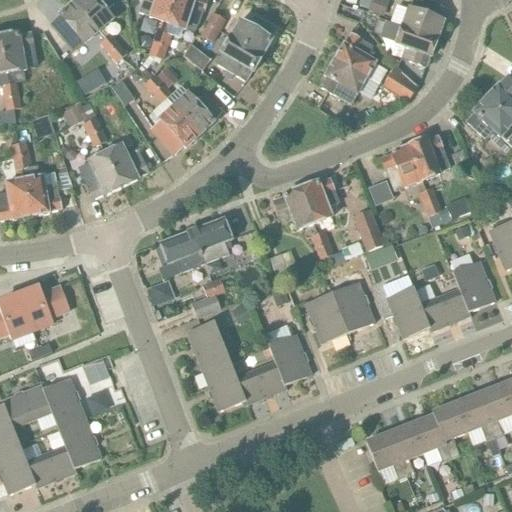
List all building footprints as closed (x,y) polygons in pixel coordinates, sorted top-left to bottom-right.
[(106,41),(110,37),(104,31),(115,21),(107,12),(115,5),(110,0),(77,0),(73,4),(100,34),(106,41)] [(165,35),(175,0),(144,0),(140,15),(149,18),(148,21),(159,25),(153,44),(167,48),(171,37),(165,35)] [(175,0),(165,35),(171,37),(171,36),(177,38),(179,31),(186,34),(187,32),(196,35),(199,26),(207,0),(206,0),(175,0)] [(361,0),(359,7),(368,11),(372,2),(366,0),(361,0)] [(372,0),(372,2),(368,11),(368,12),(383,18),(389,3),(381,0),(372,0)] [(401,27),(438,41),(445,23),(443,22),(447,11),(414,0),(411,9),(408,8),(401,27)] [(84,48),(100,34),(73,4),(59,16),(62,19),(53,26),(69,44),(75,52),(82,45),(84,48)] [(209,24),(220,31),(225,22),(214,16),(209,24)] [(231,37),(264,57),(272,42),(271,42),(277,31),(254,18),(248,29),(239,22),(231,37)] [(213,44),(220,31),(209,24),(202,38),(213,44)] [(432,59),(438,41),(401,27),(394,47),(405,51),(401,60),(427,69),(430,58),(432,59)] [(0,38),(0,40),(7,77),(25,74),(21,48),(32,46),(30,35),(19,36),(19,35),(0,38)] [(124,59),(128,55),(127,54),(111,36),(110,37),(106,41),(124,59)] [(335,62),(366,80),(376,64),(367,59),(373,49),(350,36),(344,46),(335,62)] [(255,75),(264,57),(231,37),(220,56),(221,57),(215,67),(225,73),(223,77),(231,82),(234,77),(246,83),(252,73),(255,75)] [(0,89),(2,89),(9,88),(7,77),(0,40),(0,89)] [(102,44),(100,46),(116,65),(124,59),(106,41),(102,44)] [(163,62),(167,48),(153,44),(149,57),(163,62)] [(202,73),(211,62),(190,46),(183,59),(202,73)] [(357,96),(366,80),(335,62),(325,78),(326,78),(321,88),(343,101),(349,91),(357,96)] [(157,78),(164,86),(167,90),(177,81),(167,69),(157,78)] [(408,105),(418,90),(395,70),(384,89),(408,105)] [(142,78),(135,71),(130,76),(136,83),(142,78)] [(149,82),(167,101),(173,96),(155,77),(149,82)] [(511,123),(511,82),(508,79),(500,87),(498,86),(486,99),(511,123)] [(161,106),(167,101),(149,82),(144,87),(161,106)] [(124,108),(134,101),(122,83),(112,90),(124,108)] [(2,89),(4,101),(19,98),(18,88),(18,87),(17,86),(9,88),(2,89)] [(172,106),(200,136),(214,123),(213,123),(221,116),(203,96),(196,102),(188,93),(172,106)] [(14,112),(22,110),(19,98),(4,101),(6,112),(6,113),(14,112)] [(493,133),(502,141),(511,129),(511,123),(486,99),(473,114),(474,115),(466,123),(486,141),(493,133)] [(88,121),(83,109),(81,103),(61,111),(69,129),(88,121)] [(185,149),(200,136),(172,106),(157,120),(160,123),(152,130),(175,156),(184,148),(185,149)] [(0,112),(0,117),(1,126),(17,127),(14,112),(6,113),(6,112),(0,112)] [(371,123),(364,112),(349,121),(356,132),(371,123)] [(42,130),(51,127),(48,118),(38,122),(42,130)] [(90,123),(101,147),(108,143),(97,120),(90,123)] [(94,150),(101,147),(90,123),(83,127),(94,150)] [(410,146),(423,183),(441,177),(437,166),(446,163),(437,138),(427,142),(426,140),(410,146)] [(26,145),(11,147),(10,148),(12,158),(12,159),(29,157),(26,145)] [(105,154),(122,190),(139,182),(138,180),(148,175),(137,151),(127,156),(122,146),(105,154)] [(394,194),(423,183),(410,146),(407,147),(408,148),(391,154),(391,155),(381,159),(394,194)] [(460,177),(471,173),(463,152),(451,157),(460,177)] [(105,199),(122,190),(105,154),(86,163),(91,173),(82,177),(94,201),(104,197),(105,199)] [(12,222),(31,219),(23,170),(31,169),(29,157),(12,159),(15,172),(17,172),(18,180),(0,183),(0,220),(0,223),(12,221),(12,222)] [(39,178),(37,168),(31,169),(23,170),(31,219),(50,215),(49,213),(60,211),(56,186),(46,188),(44,177),(39,178)] [(72,189),(68,177),(60,179),(62,191),(72,189)] [(301,190),(315,228),(334,220),(330,209),(339,205),(329,180),(319,184),(318,183),(301,190)] [(372,193),(380,211),(398,204),(390,185),(372,193)] [(296,235),(315,228),(301,190),(285,196),(285,197),(273,202),(282,227),(292,223),(296,235)] [(423,207),(437,201),(433,190),(419,195),(423,207)] [(471,213),(465,199),(447,206),(453,221),(471,213)] [(423,207),(428,220),(438,216),(442,215),(437,201),(423,207)] [(367,254),(384,248),(370,212),(354,219),(367,254)] [(442,226),(438,216),(428,220),(431,230),(442,226)] [(191,233),(204,266),(229,256),(225,245),(232,242),(223,221),(191,233)] [(506,273),(511,270),(511,223),(489,233),(506,273)] [(472,240),(467,227),(455,231),(460,244),(472,240)] [(179,276),(204,266),(191,233),(159,245),(168,267),(175,264),(179,276)] [(315,249),(330,244),(325,233),(310,238),(315,249)] [(320,263),(329,259),(334,257),(330,244),(315,249),(320,263)] [(334,257),(329,259),(332,269),(364,257),(359,244),(342,251),(343,254),(334,257)] [(378,252),(365,257),(370,272),(384,267),(378,252)] [(277,281),(289,277),(281,256),(269,260),(277,281)] [(455,293),(466,321),(472,319),(470,314),(496,304),(479,263),(452,274),(459,291),(455,293)] [(439,277),(434,267),(421,273),(425,283),(439,277)] [(220,279),(210,283),(216,299),(226,295),(220,279)] [(221,313),(216,299),(210,283),(201,287),(206,299),(191,305),(198,322),(221,313)] [(152,290),(157,308),(178,302),(172,284),(152,290)] [(332,295),(348,336),(375,325),(359,285),(332,295)] [(289,303),(282,288),(270,293),(277,308),(289,303)] [(40,292),(19,300),(32,333),(52,325),(50,320),(69,313),(60,289),(41,296),(40,292)] [(436,333),(425,305),(421,307),(414,289),(387,300),(403,341),(429,330),(431,335),(436,333)] [(436,333),(466,321),(455,293),(425,305),(436,333)] [(322,346),(348,336),(332,295),(306,306),(322,346)] [(0,311),(0,312),(0,311),(0,338),(9,336),(11,341),(32,333),(19,300),(0,306),(0,311)] [(203,374),(231,363),(215,323),(188,334),(203,374)] [(271,366),(282,394),(288,392),(286,388),(312,377),(296,337),(268,348),(269,350),(272,357),(275,364),(271,366)] [(48,347),(38,351),(41,359),(51,355),(48,347)] [(262,353),(265,360),(272,357),(269,350),(262,353)] [(38,351),(29,355),(32,363),(41,359),(38,351)] [(102,361),(82,369),(88,383),(108,375),(102,361)] [(252,406),(241,378),(237,380),(231,363),(203,374),(219,414),(245,404),(247,408),(252,406)] [(252,406),(282,394),(271,366),(241,378),(252,406)] [(57,433),(86,421),(70,381),(45,391),(43,387),(38,389),(49,417),(51,417),(57,433)] [(511,382),(500,387),(511,417),(511,382)] [(498,423),(511,417),(500,387),(477,396),(495,440),(503,437),(498,423)] [(19,430),(49,417),(38,389),(8,401),(19,430)] [(500,455),(495,440),(477,396),(455,405),(467,435),(481,429),(487,443),(493,458),(500,455)] [(14,432),(19,430),(8,401),(2,403),(4,407),(0,409),(0,455),(20,447),(14,432)] [(453,441),(467,435),(455,405),(433,414),(452,461),(460,458),(453,441)] [(443,465),(452,461),(433,414),(432,414),(434,417),(412,426),(424,456),(437,450),(443,465)] [(62,449),(73,478),(78,475),(77,471),(102,461),(86,421),(57,433),(58,434),(63,448),(64,448),(62,449)] [(409,462),(424,456),(412,426),(390,435),(407,479),(415,476),(409,462)] [(58,434),(48,438),(53,452),(63,448),(58,434)] [(399,482),(407,479),(390,435),(366,444),(378,474),(393,468),(399,482)] [(43,490),(32,461),(27,463),(20,447),(0,455),(0,471),(10,497),(36,487),(38,492),(43,490)] [(43,490),(73,478),(62,449),(32,461),(43,490)] [(124,458),(126,464),(135,460),(133,455),(124,458)] [(462,490),(465,498),(475,495),(472,486),(462,490)] [(455,502),(465,498),(462,490),(452,493),(455,502)] [(439,500),(437,494),(427,497),(430,504),(439,500)] [(493,507),(494,496),(484,496),(484,507),(493,507)] [(404,511),(400,503),(391,506),(393,511),(404,511)]
